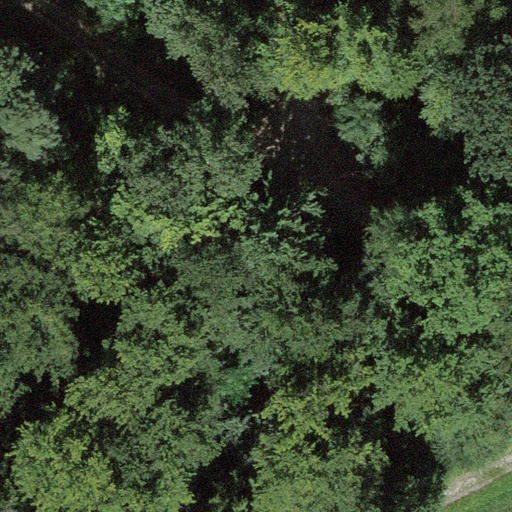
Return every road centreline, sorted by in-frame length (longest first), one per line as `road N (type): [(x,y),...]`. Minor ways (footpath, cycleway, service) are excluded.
road 1 (track): [(511,286),(385,239),(224,157),(36,35),(13,0)]
road 2 (track): [(224,157),(306,0)]
